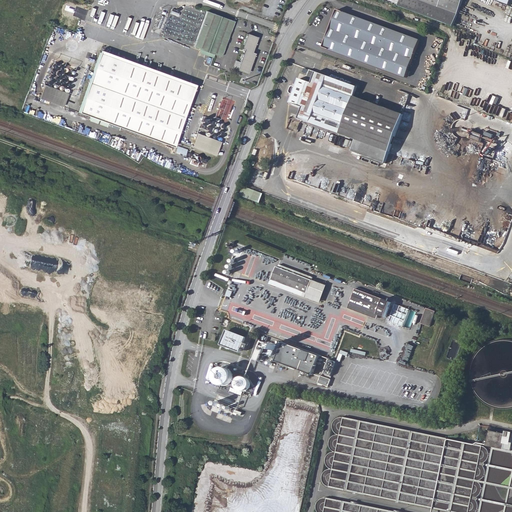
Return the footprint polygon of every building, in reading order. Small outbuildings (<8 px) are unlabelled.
[(433,19),(440,0),(400,0),(398,6),(433,19)] [(440,0),(433,19),(452,26),(461,0),(440,0)] [(420,41),(391,30),(386,28),(337,10),(323,47),(406,78),(420,41)] [(218,16),(206,11),(201,24),(199,30),(193,47),(213,55),(215,55),(220,57),(233,21),(228,19),(218,16)] [(240,48),(246,33),(240,31),(234,45),(240,48)] [(257,36),(247,32),(241,47),(244,48),(237,68),(247,72),(255,52),(251,50),(257,36)] [(194,86),(100,52),(78,111),(90,115),(120,126),(173,145),(194,86)] [(412,64),(417,65),(421,54),(417,52),(412,64)] [(320,60),(332,64),(334,58),(322,54),(320,60)] [(310,70),(306,81),(312,83),(316,72),(310,70)] [(299,118),(340,133),(354,96),(357,86),(316,72),(312,83),(306,81),(300,79),(296,87),(294,86),(291,87),(290,91),(291,93),(293,94),(291,103),(303,107),(299,118)] [(67,93),(44,85),(39,98),(62,106),(67,93)] [(404,114),(354,96),(340,133),(357,139),(390,151),(404,114)] [(120,126),(90,115),(89,118),(119,129),(120,126)] [(220,141),(197,133),(192,146),(215,154),(220,141)] [(390,151),(357,139),(353,151),(386,163),(390,151)] [(178,145),(176,151),(186,155),(188,149),(178,145)] [(291,181),(300,184),(303,176),(294,173),(291,181)] [(258,203),(262,192),(241,185),(237,195),(258,203)] [(288,267),(316,277),(317,274),(290,263),(288,267)] [(280,264),(275,276),(312,289),(316,277),(288,267),(280,264)] [(274,281),(309,294),(312,289),(275,276),(274,281)] [(312,289),(326,294),(330,282),(316,277),(312,289)] [(359,285),(355,299),(391,312),(396,298),(359,285)] [(399,312),(397,318),(409,323),(415,305),(400,299),(396,311),(399,312)] [(428,319),(435,322),(441,306),(433,304),(428,319)] [(223,343),(224,345),(240,351),(242,350),(243,348),(247,350),(249,345),(244,344),(245,340),(244,337),(228,331),(227,332),(223,343)] [(283,342),(276,361),(312,375),(319,356),(283,342)] [(258,348),(255,359),(259,361),(263,350),(258,348)] [(337,362),(329,359),(323,376),(330,379),(337,362)] [(227,368),(225,368),(222,368),(220,369),(218,371),(217,373),(216,374),(216,375),(216,376),(216,378),(216,380),(217,382),(219,384),(220,385),(222,385),(223,386),(225,386),(226,386),(227,385),(229,385),(230,384),(231,383),(233,380),(233,378),(233,376),(233,374),(231,371),(230,370),(229,369),(227,368)] [(323,376),(321,376),(318,383),(329,387),(331,379),(330,379),(323,376)] [(250,381),(249,380),(248,378),(246,377),(245,377),(244,377),(243,377),(241,378),(239,378),(239,379),(238,380),(237,382),(237,384),(237,385),(238,387),(239,389),(240,390),(241,391),(243,391),(244,391),(246,391),(247,391),(248,390),(249,389),(250,387),(251,386),(251,385),(251,383),(250,381)] [(330,487),(456,511),(479,511),(480,511),(481,509),(481,507),(481,505),(481,502),(481,501),(480,499),(479,498),(480,498),(481,496),(483,494),(484,492),(484,490),(484,488),(484,487),(484,485),(484,484),(484,483),(483,481),(484,481),(485,480),(486,478),(488,476),(488,474),(488,471),(488,470),(488,469),(487,467),(487,466),(486,465),(487,465),(488,464),(489,463),(490,460),(491,457),(491,456),(491,454),(491,451),(490,449),(490,448),(343,418),(342,418),(341,419),(340,420),(339,420),(339,421),(338,422),(337,422),(337,424),(336,425),(336,427),(337,429),(337,431),(338,432),(339,433),(340,434),(338,435),(337,435),(335,437),(334,439),(333,441),(333,443),(333,445),(333,447),(333,448),(334,450),(335,452),(334,452),(332,453),(332,454),(331,455),(330,455),(329,457),(329,458),(329,459),(329,461),(329,463),(329,464),(330,466),(331,467),(332,468),(331,469),(330,469),(328,471),(327,473),(326,475),(326,477),(326,478),(326,480),(326,482),(327,483),(328,485),(329,486),(330,487)] [(495,449),(482,511),(511,511),(511,436),(493,433),(490,448),(495,449)] [(193,511),(202,511),(204,483),(195,482),(193,511)] [(392,511),(326,499),(325,499),(324,500),(322,501),(320,504),(319,507),(319,509),(319,511),(392,511)]
